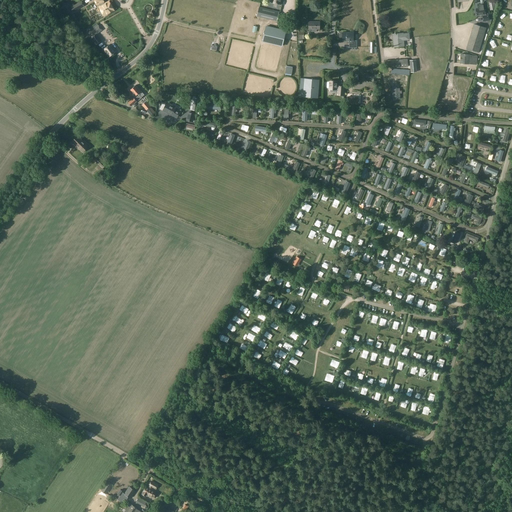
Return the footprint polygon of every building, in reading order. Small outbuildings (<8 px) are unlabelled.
[(103,0),(94,0),(96,4),(99,3),(101,6),(99,7),(104,15),(114,10),(109,1),(104,4),(103,2),(104,1),(103,0)] [(497,3),(494,4),(493,0),(487,0),(489,10),(495,9),(495,8),(496,8),(497,3)] [(476,11),(475,11),(475,13),(476,14),(477,15),(482,14),(483,21),(489,20),(488,15),(486,16),(484,5),(484,3),(477,4),(477,9),(476,9),(476,11)] [(78,9),(75,4),(69,8),(72,13),(78,9)] [(277,21),(279,12),(259,7),(256,16),(277,21)] [(309,22),(308,29),(311,29),(311,32),(316,32),(316,29),(319,29),(320,22),(309,22)] [(474,24),(466,48),(478,52),(485,28),(474,24)] [(286,31),(266,26),(264,34),(284,38),(286,31)] [(340,33),(340,38),(342,38),(342,41),(349,41),(349,44),(349,48),(357,48),(357,44),(353,44),(353,41),(353,33),(342,32),(342,34),(340,33)] [(403,33),(392,34),(393,47),(404,46),(403,41),(409,40),(409,33),(403,34),(403,33)] [(101,41),(96,34),(91,38),(97,44),(101,41)] [(110,44),(103,50),(109,57),(115,51),(110,44)] [(460,54),(460,64),(471,64),(471,62),(477,62),(477,56),(472,55),(470,55),(470,54),(460,54)] [(391,68),(408,66),(407,59),(391,60),(391,68)] [(305,80),(304,97),(319,98),(320,80),(305,79),(305,80)] [(327,82),(326,88),(327,88),(328,89),(328,90),(329,90),(329,91),(330,92),(335,92),(336,91),(336,90),(337,90),(337,86),(338,81),(329,80),(329,82),(327,82)] [(133,97),(128,102),(131,106),(137,102),(137,101),(138,100),(141,97),(139,94),(142,92),(138,88),(139,87),(137,84),(136,85),(130,90),(135,96),(134,98),(133,97)] [(337,90),(337,95),(344,96),(345,86),(337,86),(337,90)] [(400,91),(400,88),(397,88),(397,86),(392,87),(393,99),(400,99),(400,93),(402,93),(402,91),(400,91)] [(142,105),(146,110),(151,106),(146,101),(142,105)] [(162,111),(177,118),(180,111),(176,109),(177,107),(168,103),(167,105),(166,104),(165,105),(162,111)] [(185,120),(193,122),(195,114),(188,112),(185,120)] [(484,126),(483,133),(494,134),(495,127),(484,126)] [(339,136),(338,138),(340,139),(339,141),(343,142),(346,132),(342,131),(341,136),(339,136)] [(355,140),(354,142),(358,143),(362,133),(359,131),(356,137),(355,136),(354,140),(355,140)] [(397,137),(396,139),(398,139),(397,141),(401,142),(405,133),(401,132),(398,138),(397,137)] [(277,139),(279,135),(273,133),(269,142),(272,144),(273,141),(275,137),(277,139)] [(228,141),(227,144),(231,145),(235,135),(231,134),(228,140),(227,139),(227,141),(228,141)] [(78,136),(72,141),(78,148),(81,145),(79,143),(82,140),(78,136)] [(378,142),(379,142),(381,139),(375,137),(371,146),(375,147),(378,142)] [(285,148),(288,150),(291,144),(292,145),(293,143),(292,142),(292,141),(289,139),(285,148)] [(81,145),(78,148),(83,152),(88,147),(82,140),(79,143),(81,145)] [(247,140),(244,147),(243,147),(242,149),(243,149),(243,150),(247,152),(251,142),(247,140)] [(301,155),(306,157),(308,151),(310,151),(311,148),(309,148),(309,147),(305,145),(301,155)] [(438,155),(437,156),(441,158),(445,150),(441,148),(439,153),(437,152),(436,154),(438,155)] [(267,150),(264,149),(261,154),(260,153),(259,156),(260,156),(260,157),(263,159),(267,150)] [(91,158),(103,169),(107,165),(95,154),(91,158)] [(384,158),(380,157),(377,164),(375,163),(374,166),(380,168),(384,158)] [(428,157),(424,167),(427,169),(429,163),(431,163),(432,161),(431,160),(431,159),(428,157)] [(474,170),(472,169),(471,172),(477,175),(481,164),(477,163),(474,170)] [(359,177),(363,179),(367,170),(363,168),(359,177)] [(404,168),(403,172),(402,171),(400,174),(400,173),(398,176),(401,177),(400,178),(403,180),(408,169),(404,168)] [(416,184),(420,173),(416,172),(414,178),(413,177),(412,179),(413,180),(412,183),(416,184)] [(497,181),(496,180),(498,177),(495,175),(495,174),(492,172),(491,174),(487,172),(486,176),(492,179),(491,181),(496,183),(497,181)] [(433,179),(429,178),(425,187),(429,189),(433,179)] [(441,190),(440,193),(444,195),(448,187),(444,185),(442,189),(441,188),(440,190),(441,190)] [(357,197),(356,199),(359,200),(363,190),(360,189),(357,195),(356,195),(355,197),(357,197)] [(465,202),(465,204),(469,206),(473,196),(469,194),(466,200),(465,200),(464,202),(465,202)] [(475,204),(473,207),(482,211),(484,207),(478,205),(479,204),(476,203),(476,204),(475,204)] [(473,214),(471,218),(477,220),(475,224),(479,225),(481,218),(473,214)] [(455,232),(451,242),(455,244),(460,234),(455,232)] [(463,242),(467,243),(469,238),(476,241),(478,238),(467,233),(463,242)] [(296,256),(292,264),(296,266),(301,259),(296,256)] [(108,481),(102,491),(104,493),(109,486),(110,487),(112,484),(108,481)] [(143,492),(142,494),(145,496),(146,495),(151,497),(152,497),(155,498),(158,493),(155,491),(151,489),(152,487),(156,489),(158,486),(151,482),(149,485),(150,486),(149,488),(146,486),(143,492)] [(120,490),(117,494),(120,495),(117,499),(121,502),(123,499),(125,500),(128,496),(131,498),(135,491),(129,487),(125,494),(125,495),(122,493),(123,492),(120,490)] [(161,503),(168,508),(171,502),(164,498),(161,503)]
